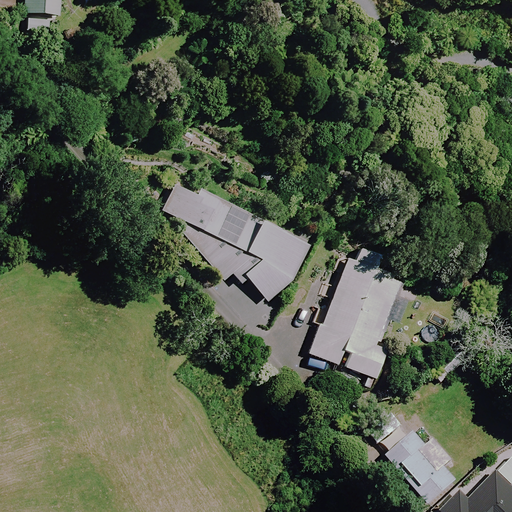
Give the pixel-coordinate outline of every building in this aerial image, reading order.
[(15,0),(0,0),(0,7),(15,9),(15,0)] [(22,0),(22,16),(58,18),(58,0),(22,0)] [(384,332),(380,330),(404,267),(351,247),(322,326),(319,325),(307,356),(374,381),(385,352),(374,347),(375,343),(379,345),(384,332)] [(431,476),(413,454),(394,470),(426,509),(451,487),(438,471),(431,476)] [(465,489),(441,511),(511,511),(511,459),(473,498),(465,489)]
